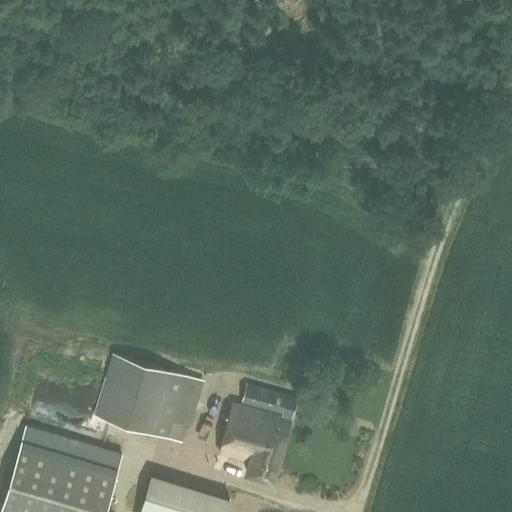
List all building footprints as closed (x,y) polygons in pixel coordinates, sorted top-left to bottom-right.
[(341,223),(362,237),(370,224),(350,211),(341,223)] [(97,413),(169,435),(182,438),(185,424),(199,377),(115,352),(97,413)] [(241,401),(234,399),(220,451),(251,459),(248,471),(274,478),(296,396),(246,382),(241,401)] [(106,511),(123,450),(28,425),(4,511),(106,511)] [(138,511),(222,511),(229,483),(148,466),(138,511)]
